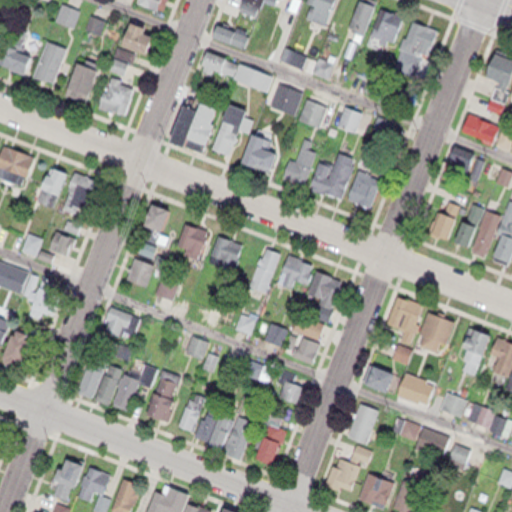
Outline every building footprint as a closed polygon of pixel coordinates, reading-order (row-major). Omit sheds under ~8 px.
[(171,2),(167,0),(142,0),(142,1),(161,15),(171,2)] [(249,0),(279,9),(281,0),(288,0),(295,2),(292,9),(298,11),(300,0),(249,0)] [(325,23),(334,0),(310,0),(305,14),(325,23)] [(360,38),(376,0),(355,0),(347,21),(356,25),(352,34),(360,38)] [(393,39),(403,10),(380,2),(370,30),(393,39)] [(61,21),(77,27),(82,12),(74,9),(72,17),(63,14),(61,21)] [(123,37),(131,15),(155,24),(147,46),(123,37)] [(0,46),(0,60),(22,73),(33,50),(24,38),(27,24),(14,16),(0,46)] [(398,49),(411,18),(438,28),(426,59),(398,49)] [(254,35),(222,20),(215,36),(247,50),(254,35)] [(44,34),(30,70),(51,80),(66,42),(44,34)] [(268,58),(276,43),(262,35),(254,50),(268,58)] [(487,70),(496,42),(511,50),(511,71),(507,87),(497,83),(501,75),(487,70)] [(305,68),(310,55),(286,47),(282,60),(305,68)] [(76,52),(65,93),(87,102),(100,61),(76,52)] [(271,105),(298,114),(308,85),(209,52),(204,70),(275,93),(271,105)] [(331,78),(337,60),(321,54),(314,72),(331,78)] [(99,104),(110,69),(134,81),(124,111),(99,104)] [(187,93),(173,133),(202,144),(219,103),(187,93)] [(211,145),(228,96),(246,104),(229,153),(211,145)] [(331,107),(309,98),(301,117),(323,126),(331,107)] [(362,131),(368,112),(346,106),(340,125),(362,131)] [(491,141),(500,123),(467,108),(461,128),(491,141)] [(282,171),(296,133),(315,122),(326,127),(303,182),(282,171)] [(240,155),(252,126),(280,138),(270,171),(240,155)] [(0,176),(20,182),(33,149),(2,140),(0,145),(0,176)] [(446,159),(454,140),(475,149),(464,170),(446,159)] [(311,183),(320,154),(331,160),(340,146),(356,155),(339,195),(311,183)] [(451,158),(462,163),(460,169),(477,177),(484,161),(456,148),(451,158)] [(55,202),(68,167),(49,161),(36,195),(55,202)] [(347,195),(359,164),(381,174),(367,206),(347,195)] [(60,206),(75,166),(96,175),(78,213),(60,206)] [(511,169),(501,169),(501,183),(511,183),(511,169)] [(430,225),(437,203),(441,205),(447,192),(460,198),(448,233),(430,225)] [(511,263),(490,254),(511,192),(511,263)] [(146,216),(154,196),(173,205),(164,225),(146,216)] [(468,240),(484,204),(472,197),(465,215),(461,212),(454,233),(468,240)] [(485,204),(471,247),(482,253),(502,207),(485,204)] [(176,244),(184,217),(208,227),(202,253),(176,244)] [(209,256),(217,230),(247,242),(238,264),(209,256)] [(72,256),(77,237),(56,231),(51,250),(72,256)] [(40,256),(45,240),(29,235),(24,250),(40,256)] [(263,240),(281,248),(263,287),(249,281),(263,240)] [(276,282),(287,247),(310,259),(306,277),(295,272),(291,285),(276,282)] [(151,287),(159,266),(136,257),(128,278),(151,287)] [(317,265),(305,286),(328,301),(342,274),(317,265)] [(52,320),(63,291),(44,284),(33,312),(52,320)] [(411,338),(424,299),(397,289),(386,318),(397,322),(395,328),(402,330),(400,335),(411,338)] [(437,347),(440,339),(447,342),(455,317),(428,307),(419,328),(424,329),(420,341),(437,347)] [(107,332),(138,339),(142,317),(112,310),(107,332)] [(0,312),(10,315),(1,338),(0,337),(0,312)] [(253,335),(259,320),(243,314),(237,329),(253,335)] [(331,323),(301,316),(290,357),(320,364),(331,323)] [(476,370),(493,329),(468,321),(463,338),(466,341),(462,354),(467,355),(462,365),(476,370)] [(0,355),(11,323),(33,331),(20,364),(0,355)] [(268,340),(286,345),(291,330),(273,324),(268,340)] [(505,378),(511,359),(511,336),(496,331),(491,347),(498,350),(491,373),(505,378)] [(204,358),(210,343),(195,337),(189,351),(204,358)] [(78,385),(88,357),(102,363),(91,390),(78,385)] [(387,386),(393,365),(371,358),(364,375),(387,386)] [(96,392),(108,360),(121,364),(107,397),(96,392)] [(145,406),(162,363),(177,371),(167,416),(145,406)] [(101,401),(114,405),(125,369),(111,365),(101,401)] [(112,399),(125,367),(139,373),(128,405),(112,399)] [(300,403),(309,381),(283,372),(279,384),(284,386),(281,396),(300,403)] [(175,422),(187,385),(165,378),(153,414),(175,422)] [(177,418),(191,384),(208,390),(190,426),(177,418)] [(444,410),(468,417),(474,399),(450,391),(444,410)] [(183,428),(199,432),(210,398),(194,393),(183,428)] [(194,429),(208,397),(220,402),(206,433),(194,429)] [(360,398),(347,431),(364,439),(380,406),(360,398)] [(209,437),(224,402),(235,406),(222,441),(209,437)] [(472,420),(494,428),(501,411),(478,402),(472,420)] [(226,442),(239,410),(260,416),(244,450),(226,442)] [(511,435),(511,432),(511,419),(503,416),(497,430),(511,435)] [(255,452),(267,419),(281,424),(270,459),(255,452)] [(449,457),(455,435),(408,423),(405,436),(422,440),(419,450),(449,457)] [(264,436),(262,460),(281,461),(283,438),(264,436)] [(326,483),(333,460),(337,461),(340,454),(351,455),(356,442),(375,447),(358,464),(352,485),(341,480),(337,487),(326,483)] [(476,451),(458,443),(450,461),(468,469),(476,451)] [(70,495),(85,456),(63,450),(49,490),(70,495)] [(96,494),(110,468),(89,460),(78,491),(96,494)] [(407,511),(395,501),(406,467),(427,474),(410,511),(407,511)] [(360,494),(369,468),(395,478),(383,503),(360,494)] [(511,487),(511,470),(507,468),(501,482),(511,487)] [(121,511),(128,511),(145,480),(123,473),(110,508),(121,511)] [(180,511),(189,489),(163,479),(160,487),(153,485),(143,511),(180,511)] [(212,511),(215,504),(188,497),(182,511),(212,511)] [(250,511),(222,502),(218,511),(250,511)] [(461,511),(466,502),(481,505),(479,511),(461,511)]
